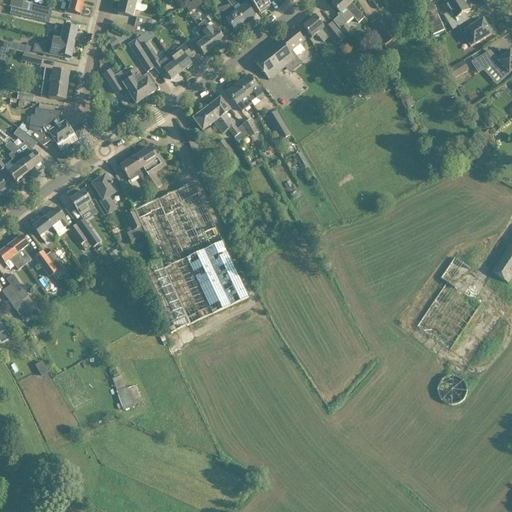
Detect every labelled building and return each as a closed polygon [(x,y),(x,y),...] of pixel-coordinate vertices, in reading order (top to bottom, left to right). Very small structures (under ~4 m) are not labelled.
[(52,0),(66,4),(64,10),(64,11),(68,12),(70,13),(80,15),(84,1),(81,0),(52,0)] [(141,5),(136,4),(121,0),(120,0),(117,14),(132,18),(134,10),(140,12),(141,5)] [(201,0),(209,11),(215,7),(210,0),(201,0)] [(240,0),(226,0),(230,5),(231,7),(244,25),(245,24),(246,25),(250,22),(250,21),(254,18),(255,17),(246,5),(245,5),(240,0)] [(248,0),(249,2),(259,14),(260,13),(261,14),(266,10),(265,9),(269,6),(270,6),(266,1),(267,0),(248,0)] [(358,23),(364,18),(352,4),(348,0),(337,0),(332,5),(345,19),(347,17),(350,20),(353,17),(358,23)] [(444,0),(451,11),(444,15),(453,30),(470,20),(466,14),(470,11),(465,4),(466,4),(463,0),(444,0)] [(50,17),(52,10),(34,6),(35,5),(23,2),(21,9),(50,17)] [(221,8),(214,11),(223,22),(226,20),(228,24),(234,32),(244,25),(231,7),(226,11),(224,9),(223,10),(221,8)] [(49,23),(50,17),(21,9),(20,16),(49,23)] [(324,30),(323,29),(324,28),(314,15),(302,25),(311,38),(317,34),(324,43),(330,37),(337,46),(345,40),(332,23),(324,30)] [(385,45),(397,37),(383,16),(370,24),(385,45)] [(134,28),(132,34),(141,36),(143,35),(150,30),(152,21),(137,17),(134,28)] [(204,21),(198,26),(201,30),(214,48),(224,40),(220,35),(225,32),(219,24),(215,19),(210,23),(213,26),(210,28),(204,21)] [(470,22),(459,29),(471,48),(492,35),(491,33),(493,31),(490,27),(488,27),(484,21),(473,27),(470,22)] [(74,44),(77,29),(56,24),(53,39),(74,44)] [(347,40),(354,34),(347,26),(340,31),(347,40)] [(294,29),(253,61),(255,63),(260,69),(269,80),(297,57),(296,56),(302,51),(304,50),(300,45),(304,42),(300,37),(294,29)] [(203,56),(214,48),(201,30),(196,34),(199,38),(189,46),(195,54),(200,51),(203,56)] [(141,36),(137,40),(141,46),(141,47),(146,53),(146,54),(152,63),(151,64),(152,64),(151,64),(152,65),(159,75),(164,71),(171,80),(181,72),(169,57),(169,56),(160,63),(158,60),(159,60),(152,49),(147,42),(143,35),(141,36)] [(114,38),(108,43),(112,49),(119,44),(114,38)] [(34,45),(32,53),(57,58),(58,56),(61,56),(71,58),(74,44),(53,39),(51,48),(34,45)] [(12,43),(6,49),(8,50),(17,51),(23,53),(23,54),(29,55),(31,47),(25,46),(12,43)] [(187,70),(191,67),(190,66),(191,65),(188,60),(193,56),(184,45),(169,57),(181,72),(186,69),(187,70)] [(490,52),(472,63),(479,73),(483,70),(492,64),(498,70),(496,72),(501,78),(503,80),(510,74),(511,72),(511,52),(511,51),(505,57),(503,55),(497,59),(490,52)] [(146,53),(138,58),(147,73),(154,68),(151,64),(152,63),(146,54),(146,53)] [(23,54),(21,61),(40,66),(42,58),(29,55),(23,54)] [(463,61),(447,71),(452,79),(468,70),(463,61)] [(53,70),(45,69),(43,83),(67,87),(69,72),(53,70)] [(135,69),(129,73),(146,98),(156,91),(152,85),(154,83),(148,74),(141,79),(135,69)] [(124,78),(117,82),(122,90),(121,90),(128,101),(132,99),(136,105),(146,98),(129,73),(123,77),(124,78)] [(114,77),(107,81),(115,94),(121,90),(122,90),(117,82),(114,77)] [(242,80),(237,84),(238,85),(250,101),(256,97),(258,100),(263,96),(257,89),(249,77),(248,78),(243,81),(242,80)] [(358,89),(366,83),(362,77),(354,83),(358,89)] [(65,101),(67,87),(43,83),(40,97),(49,98),(49,99),(65,101)] [(365,99),(375,91),(369,84),(359,91),(365,99)] [(238,85),(227,93),(236,105),(242,112),(252,104),(250,101),(238,85)] [(33,102),(34,96),(18,94),(17,100),(33,102)] [(410,97),(404,100),(409,110),(415,108),(410,97)] [(235,138),(240,134),(225,114),(229,111),(220,99),(210,106),(229,130),(235,138)] [(229,130),(210,106),(200,114),(199,111),(189,119),(194,125),(196,123),(202,132),(214,123),(222,134),(229,130)] [(32,131),(31,138),(37,142),(38,143),(42,147),(53,140),(57,146),(61,151),(78,140),(74,135),(71,131),(68,126),(65,121),(63,122),(61,118),(59,118),(59,113),(35,109),(34,117),(37,117),(35,131),(32,131)] [(282,141),(290,136),(275,112),(267,117),(282,141)] [(262,141),(257,134),(258,133),(250,120),(243,124),(251,137),(256,145),(262,141)] [(22,124),(19,129),(20,130),(27,135),(28,132),(24,129),(25,128),(24,128),(25,126),(22,124)] [(17,135),(16,136),(25,143),(26,143),(33,148),(37,142),(31,138),(27,135),(20,130),(17,135)] [(488,130),(482,135),(486,141),(491,137),(493,136),(488,130)] [(486,141),(483,143),(489,150),(497,144),(491,137),(486,141)] [(224,141),(217,146),(226,158),(227,157),(232,153),(224,141)] [(12,153),(14,155),(28,173),(42,163),(41,162),(42,161),(42,159),(40,157),(38,156),(37,157),(34,152),(33,151),(29,148),(24,145),(12,153)] [(156,157),(150,148),(135,157),(150,181),(156,190),(161,186),(154,175),(166,167),(158,155),(156,157)] [(9,172),(8,173),(9,175),(15,183),(28,173),(14,155),(12,153),(11,153),(9,155),(12,160),(9,162),(14,168),(9,172)] [(300,166),(306,163),(300,153),(295,156),(300,166)] [(150,181),(135,157),(120,167),(130,181),(139,175),(145,184),(151,193),(156,190),(150,181)] [(93,184),(92,185),(102,200),(100,202),(106,210),(109,214),(116,209),(110,198),(117,194),(113,188),(114,188),(112,185),(107,177),(106,178),(105,177),(103,178),(103,177),(98,180),(99,181),(97,182),(93,184)] [(198,193),(194,184),(140,207),(137,202),(132,205),(138,219),(158,261),(141,271),(171,334),(249,298),(198,193)] [(132,205),(137,202),(137,201),(140,200),(133,189),(127,193),(133,204),(131,205),(132,205)] [(71,200),(70,200),(75,208),(77,211),(80,216),(89,210),(91,213),(95,210),(90,202),(89,200),(83,191),(76,196),(74,196),(71,198),(71,200)] [(57,209),(45,218),(52,228),(56,233),(64,228),(64,229),(69,225),(63,217),(57,209)] [(132,231),(141,228),(134,213),(126,217),(132,231)] [(45,218),(33,227),(39,235),(45,243),(50,240),(57,234),(56,233),(52,228),(45,218)] [(83,220),(77,225),(84,236),(93,248),(102,242),(93,229),(92,230),(85,222),(84,220),(83,220)] [(85,251),(91,247),(76,225),(70,229),(85,251)] [(20,237),(19,235),(15,239),(16,240),(9,245),(25,266),(31,261),(23,250),(29,246),(21,236),(20,237)] [(511,243),(492,273),(508,284),(511,277),(511,243)] [(25,266),(9,245),(0,252),(0,258),(4,264),(10,260),(18,271),(25,266)] [(116,251),(109,255),(114,263),(115,263),(121,260),(120,259),(121,259),(116,251)] [(43,252),(35,258),(49,278),(52,275),(56,272),(57,272),(46,256),(45,256),(43,252)] [(51,252),(46,256),(57,272),(63,279),(67,285),(73,281),(68,273),(63,267),(51,252)] [(438,279),(445,284),(449,279),(457,285),(468,270),(452,259),(438,279)] [(13,275),(6,279),(10,285),(10,286),(29,311),(35,306),(28,296),(13,275)] [(66,285),(63,287),(67,294),(71,291),(66,285)] [(10,286),(2,291),(15,309),(22,319),(30,314),(28,311),(29,311),(10,286)] [(118,377),(117,372),(112,374),(114,378),(112,379),(117,391),(116,392),(123,411),(134,407),(128,388),(126,388),(121,376),(118,377)] [(436,381),(441,405),(465,400),(459,375),(436,381)]
